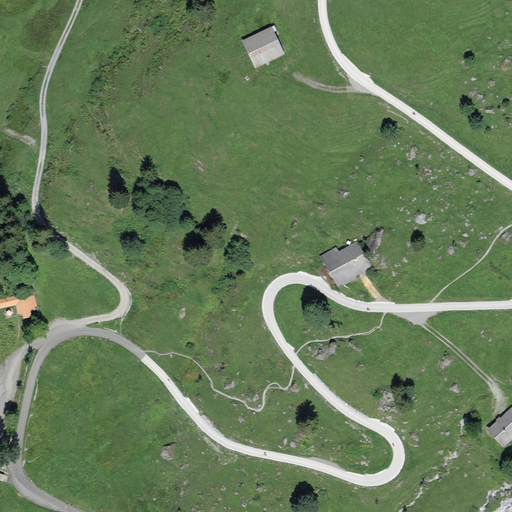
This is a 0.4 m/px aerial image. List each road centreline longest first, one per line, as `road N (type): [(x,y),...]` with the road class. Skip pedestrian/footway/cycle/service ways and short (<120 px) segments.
road 1 (unclassified): [(511,304),(371,308),(300,276),(270,288),(268,317),(309,377),(348,413),(394,438),(395,468),(376,481),(222,441),(123,341),(94,331),(62,335),(36,360),(17,467),(29,489),(74,511)]
road 2 (track): [(78,0),(43,95),(38,219),(120,285),(125,302),(112,316),(31,344),(9,364),(0,390)]
road 3 (unclassified): [(321,0),(326,32),(346,67),(511,186)]
road 4 (track): [(503,400),(422,323),(424,307)]
